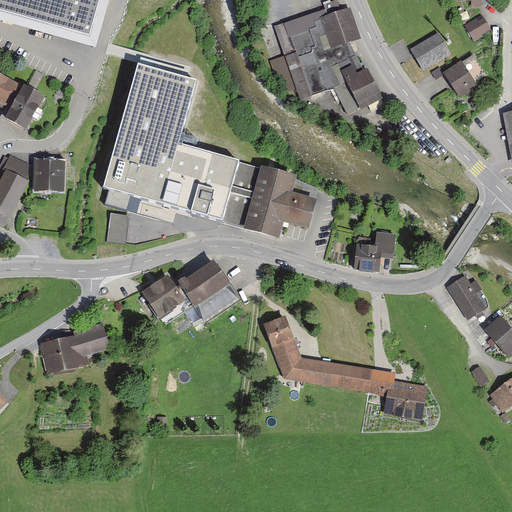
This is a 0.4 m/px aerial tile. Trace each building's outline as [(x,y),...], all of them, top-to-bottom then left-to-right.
[(100,0),(0,0),(0,11),(90,37),(100,0)] [(337,0),(331,3),(335,15),(342,13),(337,0)] [(335,15),(331,3),(330,1),(323,3),(328,17),(335,15)] [(297,87),(301,100),(329,91),(335,89),(344,85),(344,84),(347,83),(338,66),(352,59),(345,44),(355,41),(345,13),(315,23),(317,28),(290,38),(295,55),(287,58),(288,61),(277,65),(279,72),(280,72),(286,91),(297,87)] [(473,40),(488,31),(480,18),(465,27),(473,40)] [(417,61),(423,71),(450,54),(438,34),(411,51),(417,61)] [(344,85),(335,89),(348,115),(381,99),(369,75),(367,72),(364,74),(356,57),(352,59),(338,66),(347,83),(344,84),(344,85)] [(453,89),(452,89),(455,95),(456,94),(458,96),(465,92),(468,97),(477,91),(475,88),(478,86),(473,79),(482,73),(471,57),(459,64),(443,75),(453,89)] [(104,191),(222,224),(231,194),(232,188),(239,164),(179,147),(198,84),(139,67),(112,161),(104,191)] [(0,105),(10,111),(23,87),(0,74),(0,105)] [(23,87),(10,111),(4,121),(27,133),(45,100),(23,87)] [(30,169),(10,159),(3,172),(6,173),(0,183),(0,228),(5,231),(28,184),(24,182),(30,169)] [(239,164),(232,188),(254,194),(261,170),(239,164)] [(65,165),(36,165),(35,194),(65,194),(65,165)] [(297,180),(261,170),(254,194),(252,200),(243,231),(281,241),(285,227),(309,234),(318,203),(293,196),(297,180)] [(232,188),(231,194),(252,200),(254,194),(232,188)] [(243,231),(252,200),(231,194),(222,224),(243,231)] [(112,209),(110,238),(129,239),(131,211),(112,209)] [(376,249),(360,247),(357,273),(379,276),(382,259),(394,260),(397,238),(378,235),(376,249)] [(212,266),(178,289),(190,306),(204,326),(238,302),(212,266)] [(162,325),(190,306),(178,289),(169,277),(142,296),(162,325)] [(471,287),(465,279),(447,291),(468,322),(487,309),(478,296),(483,292),(476,283),(471,287)] [(511,354),(511,331),(501,318),(485,331),(507,359),(511,354)] [(264,327),(273,349),(294,340),(286,319),(264,327)] [(72,338),(42,344),(48,372),(86,364),(85,356),(110,351),(105,325),(71,332),(72,338)] [(302,359),(294,340),(273,349),(284,381),(388,398),(386,413),(422,419),(427,386),(407,383),(396,382),(397,375),(302,359)] [(481,367),(474,371),(484,386),(491,382),(481,367)] [(511,381),(492,396),(505,413),(511,407),(511,381)]
